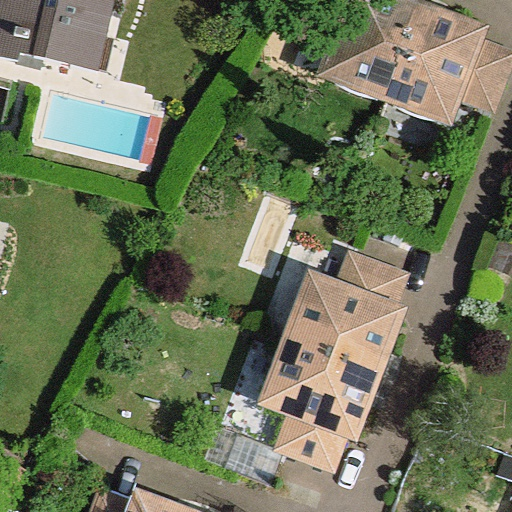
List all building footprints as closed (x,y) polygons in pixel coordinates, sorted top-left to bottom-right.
[(0,0),(0,62),(20,67),(22,58),(95,76),(113,0),(0,0)] [(457,133),(488,38),(368,0),(349,0),(320,89),(457,133)] [(408,315),(313,279),(262,414),(356,450),(408,315)] [(138,511),(139,509),(104,496),(98,511),(138,511)] [(138,511),(169,511),(142,501),(139,509),(138,511)]
